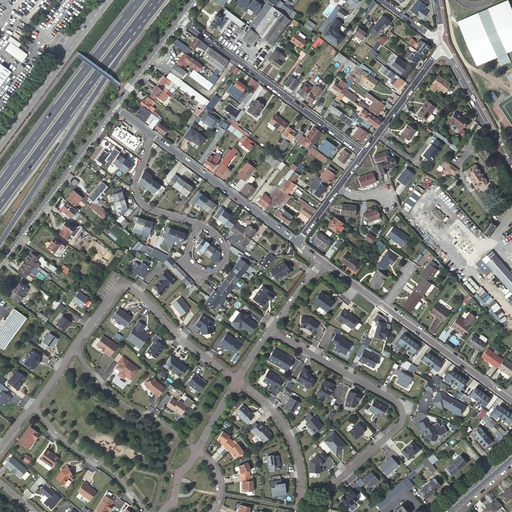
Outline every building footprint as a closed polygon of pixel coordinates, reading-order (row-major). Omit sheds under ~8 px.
[(248,0),(238,0),(234,6),(241,10),(240,11),(243,14),(246,10),(251,3),(248,1),(248,0)] [(260,4),(254,0),(253,0),(251,3),(246,10),(252,15),(251,16),(255,19),(262,8),(259,6),(260,4)] [(348,0),(347,2),(351,5),(349,7),(352,9),(355,7),(360,0),(348,0)] [(417,0),(414,5),(413,6),(410,10),(419,16),(427,6),(425,5),(427,2),(424,0),(420,0),(420,1),(418,0),(417,0)] [(511,8),(508,0),(458,22),(477,66),(498,58),(501,66),(511,62),(511,61),(507,54),(511,51),(511,8)] [(290,20),(292,17),(288,15),(287,14),(280,9),(276,6),(268,1),(266,3),(290,20)] [(273,44),(290,20),(266,3),(248,27),(250,29),(243,39),(253,46),(261,35),(273,44)] [(280,9),(287,14),(292,8),(285,3),(280,9)] [(320,30),(323,32),(336,13),(340,9),(341,7),(343,5),(340,3),(320,30)] [(342,18),(343,18),(346,14),(340,9),(336,13),(342,18)] [(292,17),(294,19),(295,19),(299,14),(293,10),(288,15),(292,17)] [(243,22),(228,11),(225,16),(240,27),(243,22)] [(227,20),(217,12),(214,17),(215,18),(210,24),(216,29),(217,27),(220,30),(227,20)] [(390,22),(382,15),(370,31),(375,35),(383,23),(387,26),(390,22)] [(342,24),(336,19),(323,35),(337,45),(343,38),(338,35),(338,29),(342,24)] [(303,26),(311,32),(316,25),(308,20),(303,26)] [(354,32),(352,34),(362,41),(368,34),(358,26),(354,32)] [(305,41),(296,34),(291,41),(300,48),(305,41)] [(7,39),(17,48),(21,44),(10,35),(7,39)] [(382,36),(378,41),(383,46),(387,40),(382,36)] [(197,46),(204,51),(208,46),(196,37),(189,46),(194,49),(197,46)] [(319,37),(311,48),(316,52),(324,41),(319,37)] [(177,40),(174,44),(187,54),(190,50),(177,40)] [(417,51),(422,55),(429,46),(421,40),(419,43),(421,44),(420,45),(419,45),(416,49),(418,50),(417,51)] [(378,42),(368,54),(371,57),(373,54),(375,56),(377,53),(375,52),(380,44),(378,42)] [(221,71),(228,61),(210,48),(203,58),(221,71)] [(273,48),(266,57),(268,59),(275,49),(273,48)] [(281,54),(275,49),(268,59),(278,67),(281,63),(280,62),(277,60),(281,54)] [(416,64),(422,55),(417,51),(415,54),(412,52),(411,53),(408,58),(416,64)] [(346,63),(349,59),(339,52),(335,57),(345,65),(346,63)] [(181,63),(185,66),(188,63),(197,71),(202,65),(197,61),(195,60),(192,57),(191,58),(184,53),(183,54),(181,53),(176,59),(178,61),(176,64),(178,66),(181,63)] [(359,67),(361,64),(351,57),(349,59),(359,67)] [(357,69),(359,67),(349,59),(346,63),(356,71),(357,69)] [(406,77),(413,68),(402,60),(399,63),(405,68),(401,74),(406,77)] [(369,74),(374,78),(375,76),(374,75),(375,74),(368,68),(370,66),(363,61),(361,64),(359,67),(369,74)] [(0,87),(11,72),(0,63),(0,87)] [(169,73),(167,77),(179,86),(180,84),(182,81),(181,81),(185,76),(183,75),(186,72),(178,66),(176,64),(175,64),(168,72),(169,73)] [(397,90),(404,81),(384,66),(380,71),(393,81),(391,82),(392,84),(393,85),(392,86),(397,90)] [(361,85),(369,74),(359,67),(357,69),(359,70),(356,74),(358,76),(355,81),(361,85)] [(189,75),(189,76),(209,90),(213,85),(193,70),(189,75)] [(290,76),(284,84),(293,90),(299,82),(303,76),(300,74),(296,80),(290,76)] [(430,87),(435,91),(437,87),(444,92),(450,84),(438,76),(430,87)] [(157,86),(166,93),(168,91),(162,87),(165,84),(168,86),(171,82),(163,77),(157,86)] [(344,87),(348,89),(353,82),(352,81),(350,79),(350,80),(347,84),(344,87)] [(237,80),(234,85),(242,92),(246,87),(237,80)] [(331,86),(340,93),(340,92),(344,87),(347,84),(341,80),(339,82),(337,81),(335,83),(335,82),(331,86)] [(179,86),(178,86),(198,101),(203,105),(206,107),(206,106),(207,104),(209,101),(182,81),(180,84),(179,86)] [(256,91),(260,85),(255,81),(250,87),(253,89),(256,91)] [(306,98),(311,101),(314,97),(315,98),(321,90),(323,86),(317,82),(315,85),(311,89),(312,90),(306,98)] [(242,92),(234,85),(232,84),(228,89),(242,99),(245,94),(242,92)] [(310,90),(302,84),(296,92),(304,98),(310,90)] [(149,96),(154,100),(157,97),(163,102),(168,96),(156,86),(154,90),(149,96)] [(344,87),(340,92),(344,95),(354,102),(355,103),(358,98),(355,96),(356,95),(354,94),(353,95),(347,90),(348,89),(344,87)] [(441,95),(435,91),(434,92),(432,94),(439,99),(441,95)] [(363,109),(376,118),(385,105),(384,104),(370,94),(368,93),(365,96),(370,99),(373,101),(369,108),(359,101),(357,104),(363,109)] [(494,93),(487,97),(491,103),(498,99),(494,93)] [(217,98),(214,95),(209,101),(207,104),(211,107),(217,98)] [(155,107),(152,105),(154,104),(155,102),(147,97),(144,101),(143,99),(140,104),(147,109),(148,111),(151,113),(155,107)] [(339,101),(336,99),(331,104),(336,108),(341,102),(339,101)] [(250,107),(247,111),(256,117),(263,106),(255,100),(253,104),(251,102),(248,106),(250,107)] [(422,106),(423,107),(426,103),(434,109),(435,107),(426,100),(422,106)] [(386,101),(384,104),(385,105),(390,109),(393,106),(386,101)] [(418,113),(426,119),(430,114),(434,109),(426,103),(423,107),(418,113)] [(356,125),(357,123),(336,108),(331,104),(327,110),(350,126),(352,124),(355,127),(350,134),(361,142),(368,133),(356,125)] [(221,117),(231,124),(237,116),(239,114),(227,105),(224,109),(221,117)] [(147,109),(142,106),(135,115),(144,122),(149,115),(151,113),(148,111),(147,109)] [(214,112),(206,106),(206,107),(204,109),(208,112),(202,120),(212,128),(218,120),(212,115),(214,112)] [(371,124),(376,128),(381,121),(376,118),(363,109),(358,115),(371,124)] [(449,120),(453,123),(454,123),(461,128),(467,120),(455,112),(449,120)] [(193,114),(187,123),(191,125),(197,117),(193,114)] [(275,114),(269,122),(281,131),(287,123),(275,114)] [(368,129),(371,124),(358,115),(355,119),(368,129)] [(234,127),(236,125),(237,123),(236,122),(239,118),(237,116),(231,125),(234,127)] [(149,126),(152,129),(160,119),(157,118),(157,117),(155,119),(149,126)] [(219,126),(226,131),(228,129),(231,125),(224,120),(219,126)] [(158,123),(155,128),(164,134),(167,130),(158,123)] [(234,127),(231,125),(228,129),(240,138),(243,134),(234,127)] [(234,127),(243,134),(245,132),(236,125),(234,127)] [(408,125),(401,135),(409,141),(416,131),(408,125)] [(292,130),(288,126),(281,136),(286,139),(279,147),(284,151),(295,134),(291,131),(292,130)] [(190,127),(183,136),(189,140),(190,139),(191,140),(199,146),(205,138),(190,127)] [(302,143),(310,150),(312,147),(314,145),(322,133),(314,127),(302,143)] [(294,138),(297,141),(303,133),(300,130),(294,138)] [(251,151),(256,144),(250,139),(243,134),(240,138),(238,141),(242,144),(246,146),(245,147),(251,151)] [(132,140),(127,136),(122,142),(128,146),(132,140)] [(423,155),(429,160),(430,158),(431,158),(432,157),(434,159),(440,150),(444,144),(436,138),(427,150),(423,155)] [(279,139),(269,153),(272,155),(273,153),(282,141),(279,139)] [(335,147),(325,140),(318,148),(329,156),(335,147)] [(222,163),(226,166),(228,164),(228,163),(234,155),(234,154),(238,150),(233,147),(230,152),(224,160),(222,163)] [(323,162),(326,158),(315,149),(312,147),(310,150),(309,152),(300,163),(302,165),(309,157),(312,159),(315,156),(323,162)] [(119,168),(125,159),(122,157),(118,155),(120,152),(114,148),(104,161),(111,165),(112,163),(119,168)] [(220,158),(224,160),(230,152),(226,150),(220,158)] [(350,155),(344,150),(337,159),(344,163),(350,155)] [(212,151),(210,152),(211,153),(205,162),(213,168),(220,159),(218,158),(220,157),(212,151)] [(383,159),(384,161),(390,159),(387,151),(375,156),(377,162),(383,159)] [(269,153),(264,160),(276,168),(281,162),(272,155),(269,153)] [(273,153),(272,155),(281,162),(283,160),(273,153)] [(390,159),(384,161),(378,164),(381,173),(387,171),(386,169),(396,165),(393,158),(390,159)] [(133,165),(125,159),(119,168),(125,173),(127,169),(129,171),(133,165)] [(449,164),(444,161),(440,166),(444,168),(440,174),(441,175),(444,171),(449,175),(450,172),(455,175),(458,170),(450,164),(449,164)] [(254,167),(247,162),(237,175),(245,181),(254,167)] [(226,166),(222,163),(218,168),(223,172),(227,167),(226,166)] [(297,174),(304,166),(302,165),(300,163),(294,171),(297,174)] [(475,165),(465,171),(468,176),(466,177),(469,183),(472,182),(476,187),(481,184),(482,185),(483,186),(484,186),(485,186),(486,185),(487,184),(486,182),(486,181),(475,165)] [(320,177),(328,184),(328,183),(329,183),(331,180),(335,175),(334,174),(337,172),(329,166),(320,177)] [(413,174),(406,169),(397,180),(405,185),(413,174)] [(147,189),(153,180),(150,178),(147,176),(149,174),(144,170),(138,182),(147,189)] [(299,175),(297,174),(294,171),(291,175),(288,179),(293,183),(299,175)] [(373,173),(358,178),(361,187),(376,181),(373,173)] [(173,187),(180,192),(186,183),(174,174),(171,180),(175,183),(173,187)] [(252,176),(247,182),(247,183),(241,191),(249,197),(255,188),(250,185),(255,178),(252,176)] [(319,197),(328,184),(320,177),(318,176),(311,185),(315,188),(314,190),(316,191),(314,193),(319,197)] [(74,178),(70,183),(75,187),(79,182),(74,178)] [(272,200),(273,200),(281,189),(287,181),(284,179),(270,198),(263,193),(260,197),(259,197),(258,198),(259,199),(257,202),(265,208),(272,200)] [(287,194),(295,184),(293,183),(288,179),(287,181),(281,189),(287,194)] [(147,189),(158,197),(165,188),(153,180),(147,189)] [(99,200),(109,188),(102,182),(88,198),(94,203),(95,204),(99,200)] [(186,183),(180,192),(183,194),(180,198),(185,202),(195,189),(186,183)] [(124,199),(121,187),(113,190),(114,193),(111,194),(114,202),(124,199)] [(418,190),(414,188),(402,204),(406,207),(418,190)] [(273,200),(272,201),(275,203),(278,206),(283,200),(286,202),(290,197),(290,196),(287,194),(281,189),(273,200)] [(66,199),(74,206),(81,198),(73,191),(66,199)] [(202,208),(208,199),(199,192),(196,198),(195,197),(191,203),(194,205),(195,203),(202,208)] [(313,213),(316,210),(299,198),(297,201),(301,204),(313,213)] [(65,200),(73,207),(74,206),(66,199),(65,200)] [(127,209),(124,199),(114,202),(117,213),(127,209)] [(217,205),(208,199),(202,208),(208,213),(211,209),(213,211),(217,205)] [(65,200),(64,200),(61,203),(63,205),(59,209),(70,218),(76,211),(73,207),(65,200)] [(275,203),(272,201),(264,212),(267,214),(275,203)] [(102,217),(105,213),(99,207),(95,204),(94,203),(90,207),(102,217)] [(313,213),(301,204),(300,205),(302,207),(301,207),(303,208),(300,212),(309,218),(313,213)] [(356,206),(341,204),(340,214),(355,216),(356,206)] [(230,216),(230,215),(223,210),(224,209),(220,207),(213,216),(215,218),(223,224),(230,216)] [(369,212),(364,213),(367,222),(380,218),(377,209),(373,210),(369,212)] [(287,223),(293,216),(285,210),(283,213),(280,211),(279,210),(276,215),(287,223)] [(235,222),(237,220),(230,215),(230,216),(223,224),(230,229),(228,231),(232,234),(233,233),(234,232),(236,229),(232,226),(235,222)] [(120,224),(125,219),(121,216),(116,221),(120,224)] [(142,230),(145,220),(135,217),(133,223),(135,224),(134,228),(142,230)] [(343,223),(335,217),(328,226),(336,232),(338,229),(341,231),(343,227),(341,226),(343,223)] [(129,223),(125,219),(120,224),(124,228),(129,223)] [(155,223),(145,220),(142,230),(140,236),(149,239),(150,238),(151,236),(149,235),(149,233),(152,234),(153,231),(155,223)] [(68,224),(65,222),(61,226),(63,228),(59,233),(66,239),(69,234),(74,238),(82,226),(81,226),(79,226),(73,228),(68,224)] [(239,225),(235,222),(232,226),(236,229),(239,231),(241,229),(238,227),(239,225)] [(496,227),(492,223),(483,234),(488,237),(496,227)] [(242,234),(249,239),(252,235),(253,236),(256,231),(248,226),(242,234)] [(409,237),(394,226),(388,235),(402,246),(409,237)] [(174,241),(177,231),(167,227),(165,234),(167,235),(166,238),(174,241)] [(236,242),(244,248),(247,243),(246,243),(249,239),(242,234),(239,231),(236,229),(234,232),(233,233),(239,237),(235,241),(237,242),(236,242)] [(188,234),(177,231),(174,241),(182,244),(183,240),(186,240),(188,234)] [(202,253),(209,244),(204,240),(207,236),(201,231),(197,236),(200,238),(196,243),(198,245),(196,248),(202,253)] [(372,244),(376,238),(368,231),(363,238),(372,244)] [(329,241),(319,233),(313,241),(324,249),(329,241)] [(47,248),(57,256),(64,246),(53,238),(50,243),(47,248)] [(144,252),(151,256),(153,249),(146,245),(145,246),(143,245),(138,241),(136,243),(131,249),(141,251),(144,252)] [(386,245),(380,242),(377,247),(382,250),(386,245)] [(218,251),(209,244),(202,253),(209,258),(211,255),(214,256),(218,251)] [(151,256),(163,263),(169,258),(167,256),(153,249),(151,256)] [(511,273),(491,250),(481,259),(490,268),(511,293),(511,273)] [(378,266),(384,271),(389,264),(392,266),(397,259),(388,252),(378,266)] [(31,253),(25,261),(33,267),(39,272),(40,273),(43,275),(45,272),(36,265),(37,263),(35,262),(38,258),(31,253)] [(258,263),(266,269),(275,258),(269,253),(264,260),(262,258),(258,263)] [(356,263),(357,262),(346,254),(341,261),(355,271),(360,265),(356,263)] [(235,265),(244,272),(252,261),(243,255),(235,265)] [(169,268),(175,263),(169,258),(163,263),(169,268)] [(484,274),(490,268),(481,259),(475,264),(484,274)] [(429,263),(420,275),(423,277),(429,282),(438,269),(436,268),(438,265),(432,260),(429,263)] [(39,272),(33,267),(32,268),(24,262),(19,269),(27,275),(31,270),(39,275),(40,273),(39,272)] [(144,269),(147,266),(142,262),(139,265),(134,262),(128,271),(134,276),(136,273),(139,276),(139,275),(144,269)] [(284,262),(270,271),(276,280),(284,274),(285,275),(290,272),(284,262)] [(56,268),(50,263),(47,267),(53,272),(56,268)] [(60,270),(70,278),(73,274),(68,271),(69,269),(64,265),(60,270)] [(239,278),(244,272),(235,265),(232,269),(230,272),(239,278)] [(19,269),(17,271),(25,277),(27,275),(19,269)] [(148,273),(144,269),(139,275),(144,279),(148,273)] [(175,281),(165,271),(160,277),(163,280),(161,282),(159,281),(154,287),(156,289),(156,290),(161,295),(169,287),(170,285),(170,286),(175,281)] [(385,277),(377,271),(369,282),(377,288),(385,277)] [(228,275),(225,278),(234,285),(239,278),(230,272),(228,275)] [(426,291),(432,284),(429,282),(423,277),(415,288),(414,287),(411,290),(413,291),(422,297),(423,295),(426,291)] [(479,288),(470,277),(464,283),(474,293),(479,288)] [(225,278),(220,285),(229,291),(234,285),(225,278)] [(14,292),(10,297),(18,303),(20,300),(19,299),(21,296),(18,295),(19,293),(23,296),(29,288),(20,282),(13,291),(14,292)] [(188,287),(186,296),(187,297),(196,286),(192,284),(188,287)] [(220,285),(216,291),(223,296),(222,297),(224,298),(225,297),(229,291),(220,285)] [(262,286),(253,299),(262,306),(267,298),(269,299),(269,300),(270,299),(273,295),(262,286)] [(214,289),(209,296),(221,305),(224,301),(220,299),(222,297),(223,296),(216,291),(214,289)] [(88,298),(78,291),(71,300),(75,303),(75,302),(82,307),(88,298)] [(422,297),(413,291),(402,306),(411,312),(422,297)] [(324,295),(320,292),(313,302),(326,311),(333,302),(329,298),(324,295)] [(469,294),(464,301),(467,304),(472,298),(469,294)] [(209,296),(204,303),(212,309),(211,310),(215,313),(221,305),(209,296)] [(180,297),(172,303),(175,307),(175,306),(176,307),(176,308),(181,315),(189,309),(180,297)] [(60,303),(55,300),(47,311),(51,314),(58,305),(60,303)] [(449,313),(437,304),(431,312),(443,321),(449,313)] [(0,346),(4,349),(27,317),(14,308),(5,320),(3,319),(0,324),(0,346)] [(131,317),(118,308),(115,312),(111,317),(124,327),(131,317)] [(342,310),(336,319),(342,324),(343,323),(351,329),(353,328),(358,321),(349,314),(349,315),(342,310)] [(220,322),(223,317),(222,317),(226,313),(223,311),(220,315),(218,313),(215,318),(220,322)] [(45,322),(48,318),(44,315),(39,312),(37,316),(45,322)] [(244,315),(239,312),(232,322),(232,324),(237,328),(240,328),(241,326),(249,333),(255,324),(246,317),(244,315)] [(373,320),(379,324),(375,336),(386,339),(390,325),(386,324),(387,320),(378,313),(373,320)] [(211,321),(202,314),(195,324),(200,328),(201,332),(204,334),(213,333),(212,327),(210,325),(212,323),(211,321)] [(451,327),(455,329),(456,328),(463,333),(468,326),(474,318),(469,314),(463,322),(457,318),(451,327)] [(70,322),(62,316),(56,324),(64,331),(70,322)] [(310,318),(301,317),(300,327),(306,328),(312,332),(318,324),(310,318)] [(144,327),(138,322),(126,339),(139,349),(148,337),(141,331),(144,327)] [(49,332),(42,341),(51,348),(57,339),(49,332)] [(234,338),(227,333),(219,343),(226,349),(229,349),(229,350),(234,353),(240,344),(234,340),(234,338)] [(161,339),(154,334),(150,340),(153,343),(146,352),(155,358),(163,346),(158,342),(161,339)] [(339,351),(345,354),(351,344),(345,341),(346,340),(335,334),(331,341),(337,344),(334,350),(338,353),(339,351)] [(405,348),(411,340),(404,334),(396,346),(400,349),(403,345),(405,348)] [(485,343),(479,338),(474,335),(468,343),(480,352),(485,343)] [(481,335),(479,338),(485,343),(487,340),(487,339),(482,335),(481,335)] [(107,340),(102,336),(96,345),(102,349),(104,350),(103,352),(110,357),(117,346),(109,340),(107,340)] [(418,345),(411,340),(405,348),(408,350),(406,353),(410,356),(416,348),(418,345)] [(365,346),(364,347),(379,356),(380,354),(365,346)] [(355,355),(359,357),(363,351),(364,349),(359,347),(355,355)] [(383,348),(381,355),(388,359),(391,352),(383,348)] [(488,348),(481,357),(497,368),(498,367),(503,360),(496,355),(493,352),(488,348)] [(38,360),(41,356),(31,349),(28,353),(30,355),(24,364),(28,367),(30,367),(33,369),(36,365),(36,364),(39,361),(38,360)] [(282,355),(275,350),(267,361),(285,373),(292,363),(281,356),(282,355)] [(368,354),(363,351),(358,359),(363,363),(364,362),(373,367),(378,358),(369,353),(368,354)] [(429,365),(435,358),(428,352),(424,357),(423,359),(422,358),(421,359),(429,365)] [(139,369),(123,358),(118,364),(115,368),(119,371),(117,373),(118,375),(121,378),(123,378),(125,375),(131,380),(139,369)] [(174,358),(167,368),(170,371),(171,370),(180,377),(186,367),(182,364),(181,365),(177,362),(178,361),(174,358)] [(442,363),(435,358),(429,365),(434,369),(432,372),(434,374),(436,371),(438,372),(439,370),(437,369),(440,367),(442,363)] [(511,364),(504,359),(503,360),(498,367),(511,377),(511,374),(511,364)] [(404,360),(400,366),(402,367),(407,370),(411,364),(404,360)] [(417,368),(411,364),(407,370),(412,372),(413,373),(417,368)] [(296,380),(291,378),(290,381),(289,381),(289,382),(293,385),(295,382),(295,381),(298,381),(310,388),(315,379),(308,376),(309,374),(307,373),(308,371),(303,368),(296,380)] [(16,370),(7,382),(17,390),(21,384),(20,383),(25,377),(16,370)] [(450,380),(453,383),(459,375),(452,370),(449,373),(448,372),(445,377),(446,378),(444,380),(447,382),(447,381),(449,379),(450,380)] [(405,388),(411,378),(400,371),(398,375),(399,376),(395,382),(405,388)] [(282,382),(267,372),(264,377),(264,378),(262,382),(267,385),(268,385),(269,386),(270,387),(271,386),(277,390),(282,382)] [(198,376),(194,373),(187,382),(191,385),(191,386),(198,391),(200,391),(205,384),(204,382),(197,377),(198,376)] [(427,376),(425,380),(427,381),(433,384),(438,378),(435,375),(432,379),(427,376)] [(459,375),(453,383),(458,386),(456,388),(459,390),(460,388),(461,389),(462,388),(461,387),(462,385),(466,380),(459,375)] [(157,382),(153,377),(149,380),(149,379),(143,383),(147,389),(148,388),(149,390),(158,396),(164,388),(157,382)] [(441,380),(438,378),(433,384),(436,386),(446,392),(450,387),(440,382),(441,380)] [(329,394),(330,392),(331,392),(335,385),(329,382),(324,380),(315,395),(320,397),(321,396),(326,399),(328,396),(327,394),(328,393),(329,394)] [(427,381),(424,385),(430,388),(429,389),(433,391),(436,386),(433,384),(427,381)] [(424,385),(423,387),(433,393),(433,391),(429,389),(430,388),(424,385)] [(467,396),(464,394),(460,399),(464,402),(467,397),(470,399),(472,397),(477,400),(483,393),(475,388),(471,393),(470,392),(467,396)] [(8,402),(11,398),(2,391),(0,392),(0,405),(3,408),(7,401),(8,402)] [(360,395),(349,391),(347,397),(345,405),(349,406),(350,406),(353,407),(355,406),(357,400),(358,401),(360,395)] [(434,402),(440,392),(438,391),(431,403),(442,409),(443,406),(460,416),(461,414),(443,404),(441,406),(434,402)] [(455,393),(453,396),(458,398),(460,399),(464,394),(460,391),(458,395),(455,393)] [(465,407),(440,392),(434,402),(441,406),(443,404),(461,414),(465,407)] [(490,398),(483,393),(477,400),(485,407),(489,401),(488,400),(490,398)] [(288,401),(284,408),(293,413),(299,402),(289,397),(287,401),(288,401)] [(181,415),(187,406),(179,400),(177,402),(171,398),(166,405),(172,410),(173,409),(176,411),(176,412),(180,415),(181,415)] [(375,415),(379,417),(385,407),(374,400),(368,409),(369,410),(372,412),(373,412),(376,414),(375,415)] [(251,413),(242,404),(235,411),(247,423),(253,417),(251,414),(251,413)] [(501,418),(507,411),(507,410),(500,405),(497,408),(496,407),(491,414),(496,418),(498,416),(501,418)] [(481,407),(479,411),(481,411),(477,414),(479,416),(482,419),(485,414),(488,411),(482,407),(481,407)] [(509,422),(511,420),(511,418),(511,414),(507,411),(501,418),(510,424),(510,423),(509,422)] [(477,414),(468,423),(470,425),(479,416),(477,414)] [(318,417),(315,415),(305,424),(308,427),(309,427),(314,433),(322,426),(316,419),(318,417)] [(489,417),(484,422),(488,425),(489,423),(493,426),(496,423),(489,417)] [(426,419),(418,424),(422,431),(424,430),(427,434),(426,435),(425,438),(435,441),(437,433),(432,425),(430,426),(426,419)] [(264,427),(259,423),(257,425),(253,428),(251,430),(256,435),(257,434),(264,442),(268,437),(268,436),(271,434),(271,433),(268,430),(267,430),(264,427)] [(358,423),(349,431),(355,439),(361,434),(365,431),(358,423)] [(505,437),(506,437),(510,432),(507,430),(505,432),(496,423),(493,426),(495,428),(505,437)] [(501,442),(505,437),(495,428),(493,426),(490,429),(499,436),(497,438),(501,442)] [(29,427),(19,442),(27,448),(33,440),(35,440),(39,434),(29,427)] [(479,441),(485,434),(479,427),(472,434),(479,441)] [(458,432),(462,437),(466,434),(461,429),(458,432)] [(223,443),(222,444),(225,447),(232,440),(228,436),(229,435),(222,430),(216,438),(223,443)] [(333,432),(323,441),(335,455),(341,450),(345,446),(343,443),(333,432)] [(458,432),(452,436),(457,442),(462,437),(458,432)] [(490,442),(491,443),(492,442),(485,434),(479,441),(484,447),(488,443),(490,442)] [(232,440),(225,447),(228,449),(229,449),(235,457),(243,450),(237,442),(235,443),(232,440)] [(322,442),(319,445),(326,454),(330,450),(322,442)] [(404,448),(400,452),(408,460),(419,450),(412,442),(408,445),(408,446),(405,449),(404,448)] [(46,449),(39,458),(51,467),(58,458),(54,455),(54,456),(49,452),(46,449)] [(328,457),(321,449),(316,454),(317,455),(310,461),(309,472),(319,473),(319,468),(318,467),(323,462),(323,461),(328,457)] [(427,458),(431,464),(437,459),(433,453),(427,458)] [(32,459),(26,455),(23,460),(28,464),(32,459)] [(269,467),(269,471),(279,470),(278,465),(279,465),(279,463),(278,463),(278,462),(279,461),(278,455),(273,456),(272,455),(267,456),(268,467),(269,467)] [(453,462),(459,469),(466,463),(461,457),(462,456),(460,455),(453,462)] [(27,470),(11,457),(4,464),(11,470),(15,473),(21,478),(27,470)] [(398,465),(391,457),(379,467),(387,476),(398,465)] [(422,463),(414,470),(417,473),(426,465),(432,472),(436,469),(431,464),(427,458),(422,463)] [(241,477),(250,476),(249,470),(251,470),(248,462),(238,465),(241,473),(240,474),(241,477)] [(452,475),(459,469),(453,462),(444,469),(446,470),(447,469),(448,471),(452,475)] [(62,471),(61,472),(56,478),(64,484),(68,479),(67,479),(68,478),(72,476),(67,466),(61,469),(62,471)] [(406,487),(409,490),(414,486),(409,480),(417,473),(414,470),(401,481),(406,487)] [(365,477),(361,480),(369,488),(378,480),(371,472),(365,477)] [(250,476),(241,477),(241,481),(242,481),(243,491),(253,491),(253,481),(251,481),(250,476)] [(281,483),(280,476),(272,477),(273,481),(271,481),(271,487),(272,496),(285,494),(284,486),(282,486),(282,483),(281,483)] [(435,477),(427,484),(434,492),(440,486),(439,484),(437,482),(435,480),(436,479),(435,477)] [(394,487),(375,504),(380,509),(406,487),(401,481),(394,487)] [(79,490),(90,500),(96,493),(96,491),(89,486),(90,484),(86,482),(79,490)] [(434,492),(427,484),(419,491),(420,493),(421,492),(422,493),(426,498),(433,492),(434,492)] [(51,509),(60,498),(44,485),(39,490),(48,498),(43,503),(51,509)] [(511,496),(511,487),(511,486),(500,496),(506,502),(511,496)] [(358,499),(351,490),(347,494),(348,494),(345,496),(343,496),(340,498),(340,500),(347,508),(358,499)] [(110,504),(112,500),(104,495),(96,511),(97,511),(105,511),(107,509),(109,510),(112,505),(110,504)] [(497,509),(492,504),(492,503),(483,510),(485,511),(495,511),(498,510),(497,509)]
